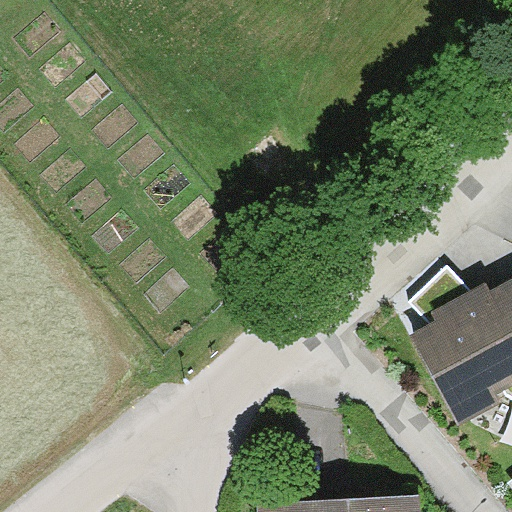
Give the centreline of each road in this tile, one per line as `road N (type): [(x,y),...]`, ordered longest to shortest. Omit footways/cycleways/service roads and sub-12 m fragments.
road 1 (residential): [(511,101),(186,404)]
road 2 (residential): [(52,511),(186,404)]
